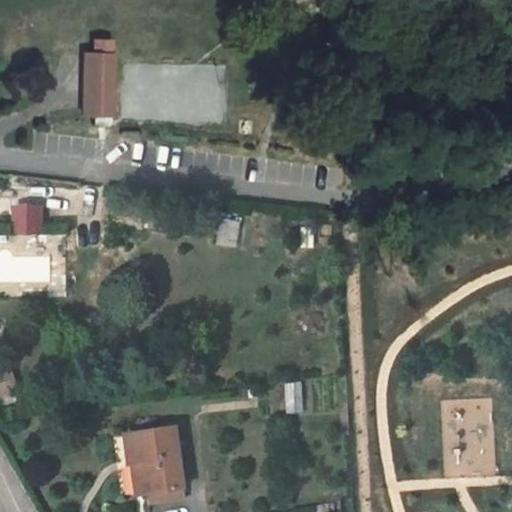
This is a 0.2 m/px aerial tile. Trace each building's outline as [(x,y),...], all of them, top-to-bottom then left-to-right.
[(84,52),(82,115),(110,116),(111,53),(84,52)] [(10,369),(0,372),(0,393),(16,388),(10,369)] [(185,488),(177,427),(127,434),(132,466),(144,464),(148,493),(185,488)] [(148,493),(144,464),(132,466),(136,495),(148,493)] [(187,499),(185,488),(148,493),(149,504),(187,499)]
